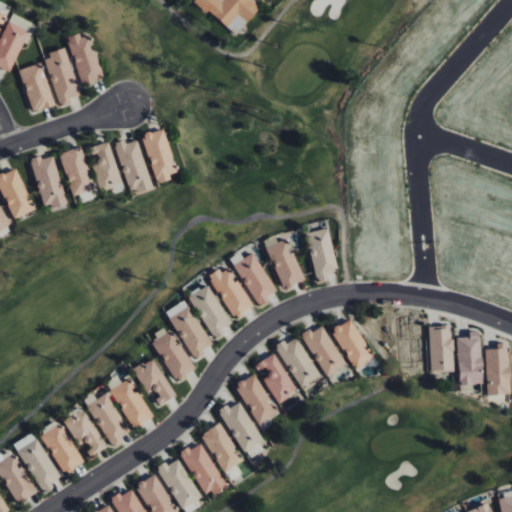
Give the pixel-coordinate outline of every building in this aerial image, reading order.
[(261,6),(252,0),(195,0),(194,2),(228,27),(237,15),(248,23),(261,6)] [(0,38),(0,69),(9,74),(28,32),(7,22),(0,38)] [(80,84),(102,79),(90,32),(68,38),(80,84)] [(45,55),(59,107),(72,103),(70,98),(79,96),(67,49),(45,55)] [(20,69),(32,112),(54,106),(42,63),(20,69)] [(157,184),(171,180),(170,175),(177,172),(164,129),(142,135),(157,184)] [(138,194),(153,190),(138,140),(126,144),(125,140),(114,143),(129,190),(136,188),(138,194)] [(92,156),(96,154),(99,165),(93,167),(100,192),(113,189),(114,192),(123,189),(109,142),(89,148),(92,156)] [(62,152),(71,195),(92,191),(83,148),(62,152)] [(54,156),(42,159),(41,156),(31,158),(44,209),(66,203),(54,156)] [(16,168),(0,174),(0,188),(14,219),(35,211),(16,168)] [(0,231),(11,224),(0,207),(0,231)] [(338,272),(328,228),(306,233),(316,283),(328,280),(327,274),(338,272)] [(304,281),(287,239),(277,243),(274,236),(264,240),(283,289),(304,281)] [(275,292),(254,252),(242,259),(239,253),(231,258),(257,307),(269,301),(266,296),(275,292)] [(209,277),(234,318),(253,307),(228,266),(209,277)] [(225,334),(222,330),(232,324),(208,285),(189,297),(215,340),(225,334)] [(166,311),(194,361),(206,355),(203,350),(211,345),(186,300),(166,311)] [(374,357),(350,319),(331,331),(355,369),(374,357)] [(302,336),(326,377),(346,365),(322,324),(302,336)] [(195,370),(168,325),(154,334),(158,340),(152,343),(176,381),(195,370)] [(429,327),(431,373),(453,372),(451,326),(429,327)] [(481,331),(469,332),(469,337),(457,338),(459,385),(482,385),(481,331)] [(275,346),(300,388),(320,376),(297,337),(286,343),(284,340),(275,346)] [(485,349),(487,395),(510,394),(508,343),(496,343),(497,349),(485,349)] [(264,379),(278,404),(298,392),(275,353),(255,365),(259,371),(265,368),(269,376),(264,379)] [(159,406),(176,395),(152,358),(133,370),(148,394),(155,390),(159,396),(155,399),(159,406)] [(254,374),(235,385),(259,425),(278,413),(254,374)] [(136,429),(154,416),(127,379),(110,392),(136,429)] [(96,399),(94,395),(85,399),(110,448),(123,442),(120,437),(129,433),(108,393),(96,399)] [(247,461),(268,450),(240,400),(220,411),(247,461)] [(91,459),(108,446),(81,407),(64,419),(91,459)] [(243,461),(220,423),(201,435),(224,473),(243,461)] [(64,474),(84,462),(60,424),(41,436),(64,474)] [(61,477),(33,432),(13,445),(44,494),(53,488),(51,483),(61,477)] [(226,486),(201,442),(181,454),(206,498),(226,486)] [(0,462),(0,475),(18,504),(37,492),(13,454),(0,462)] [(200,498),(179,458),(159,468),(179,509),(200,498)] [(151,511),(175,511),(157,474),(137,483),(151,511)] [(145,511),(133,488),(112,499),(119,511),(145,511)] [(502,511),(511,511),(511,491),(500,493),(502,511)] [(0,511),(7,511),(8,511),(0,495),(0,511)] [(492,511),(489,503),(467,511),(492,511)]
